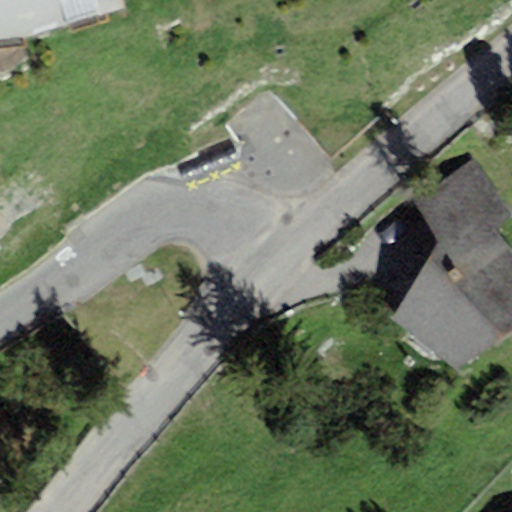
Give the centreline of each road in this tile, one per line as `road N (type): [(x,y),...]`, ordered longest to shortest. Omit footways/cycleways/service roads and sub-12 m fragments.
road 1 (residential): [(278,256),(63,511)]
road 2 (residential): [(278,256),(231,220),(182,208),(154,217),(0,316)]
road 3 (residential): [(511,55),(278,256)]
